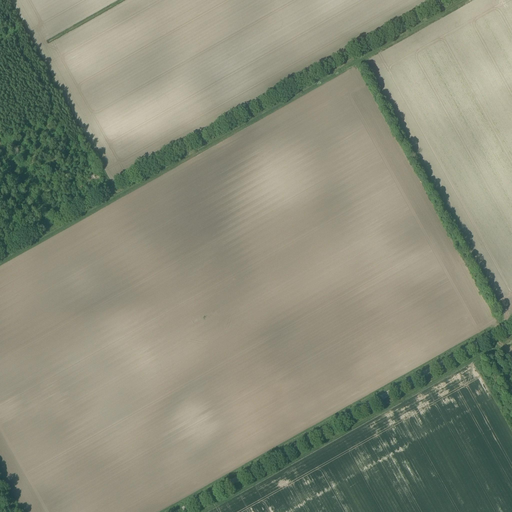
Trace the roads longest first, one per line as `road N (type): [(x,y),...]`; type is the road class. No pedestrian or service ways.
road 1 (track): [(451,0),(0,253)]
road 2 (unclassified): [(511,322),(170,511)]
